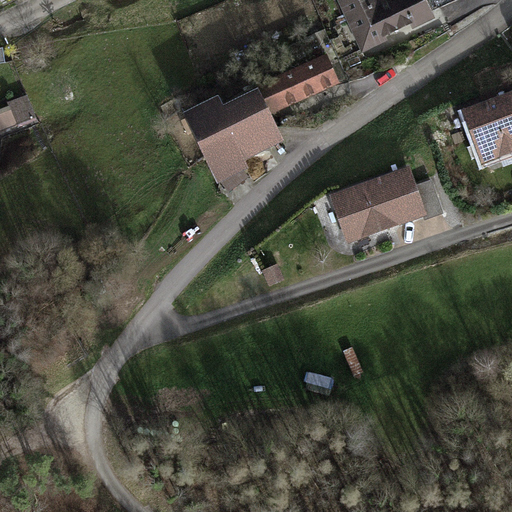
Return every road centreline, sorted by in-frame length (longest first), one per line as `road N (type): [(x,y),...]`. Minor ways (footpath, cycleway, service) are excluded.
road 1 (residential): [(511,9),(265,189),(109,365)]
road 2 (track): [(143,511),(97,463),(91,407),(109,365)]
